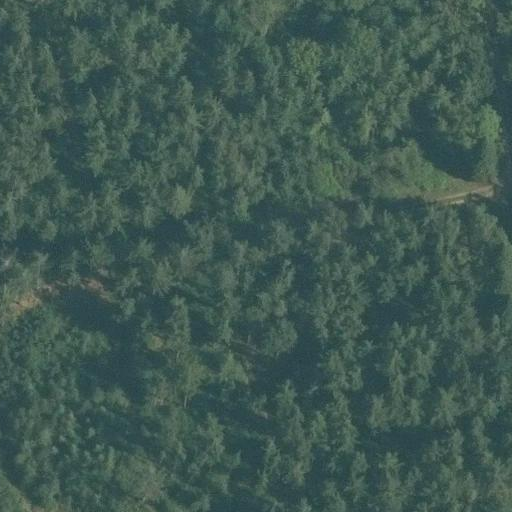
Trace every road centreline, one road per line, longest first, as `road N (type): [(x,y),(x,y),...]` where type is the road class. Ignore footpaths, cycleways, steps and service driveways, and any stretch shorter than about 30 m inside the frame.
road 1 (track): [(511,190),(0,267)]
road 2 (track): [(489,0),(511,129)]
